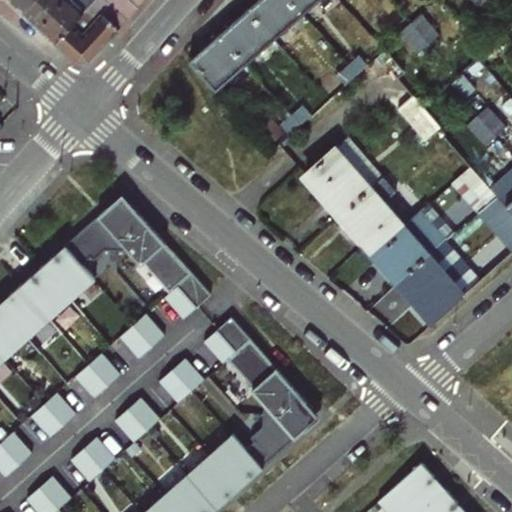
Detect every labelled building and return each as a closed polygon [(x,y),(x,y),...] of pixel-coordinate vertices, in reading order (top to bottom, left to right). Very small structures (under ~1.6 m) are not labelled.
[(9,0),(21,11),(31,0),(9,0)] [(31,0),(21,11),(39,27),(63,0),(31,0)] [(63,0),(39,27),(54,42),(92,0),(63,0)] [(75,61),(89,61),(138,5),(131,0),(92,0),(54,42),(75,61)] [(271,37),(299,12),(289,0),(256,0),(246,9),(271,37)] [(289,0),(299,12),(312,0),(289,0)] [(244,61),(271,37),(246,9),(219,33),(244,61)] [(438,33),(420,12),(409,21),(428,42),(438,33)] [(428,42),(409,21),(399,30),(418,51),(428,42)] [(215,86),(244,61),(219,33),(190,58),(215,86)] [(344,82),(354,73),(346,65),(336,73),(344,82)] [(423,142),(438,130),(410,98),(396,111),(423,142)] [(298,122),(310,112),(302,103),(291,114),(298,122)] [(505,125),(487,104),(476,113),(495,134),(505,125)] [(279,124),(287,133),(298,122),(291,114),(285,107),(277,114),(283,120),(279,124)] [(495,134),(476,113),(466,122),(485,143),(495,134)] [(340,213),(370,187),(383,176),(348,136),(304,172),(340,213)] [(476,211),(496,195),(489,187),(470,166),(450,183),(476,211)] [(511,213),(511,166),(489,187),(496,195),(511,213)] [(405,227),(403,225),(370,187),(340,213),(364,241),(379,227),(390,240),(405,227)] [(80,264),(83,265),(91,258),(94,261),(106,250),(132,253),(142,264),(144,263),(171,292),(166,297),(185,318),(212,294),(123,195),(64,247),(80,264)] [(511,251),(511,213),(496,195),(476,211),(511,252),(511,251)] [(364,241),(397,279),(444,239),(419,211),(403,225),(405,227),(390,240),(379,227),(364,241)] [(434,319),(480,279),(444,239),(397,279),(434,320),(434,319)] [(64,247),(0,303),(0,364),(96,279),(83,265),(80,264),(64,247)] [(121,336),(140,358),(166,335),(146,313),(121,336)] [(254,441),(246,448),(246,451),(262,469),(320,417),(231,317),(205,341),(224,362),(228,358),(254,388),(253,389),(263,401),(264,429),(254,441)] [(77,375),(96,397),(121,375),(102,353),(77,375)] [(160,380),(179,402),(205,380),(185,358),(160,380)] [(33,414),(52,436),(78,414),(58,392),(33,414)] [(116,420),(135,441),(161,419),(141,397),(116,420)] [(0,443),(0,466),(8,475),(33,453),(14,431),(0,443)] [(144,511),(212,511),(262,469),(246,451),(246,448),(233,433),(144,511)] [(72,459),(91,480),(117,458),(97,436),(72,459)] [(466,511),(419,459),(376,498),(387,511),(466,511)] [(27,498),(40,511),(55,511),(72,497),(53,475),(27,498)]
